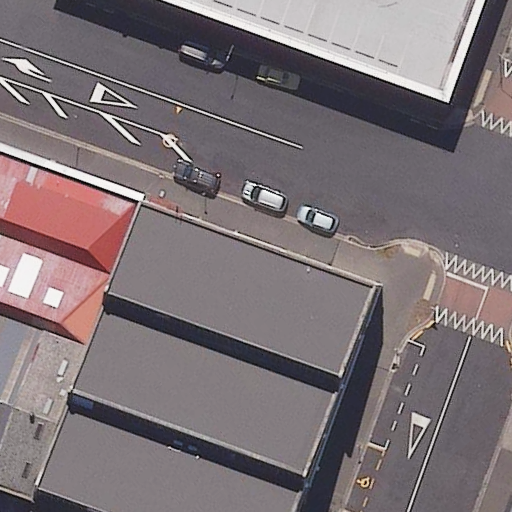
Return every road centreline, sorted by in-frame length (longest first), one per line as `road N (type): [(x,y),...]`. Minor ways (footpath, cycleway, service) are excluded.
road 1 (residential): [(0,39),(511,221)]
road 2 (residential): [(511,224),(408,511)]
